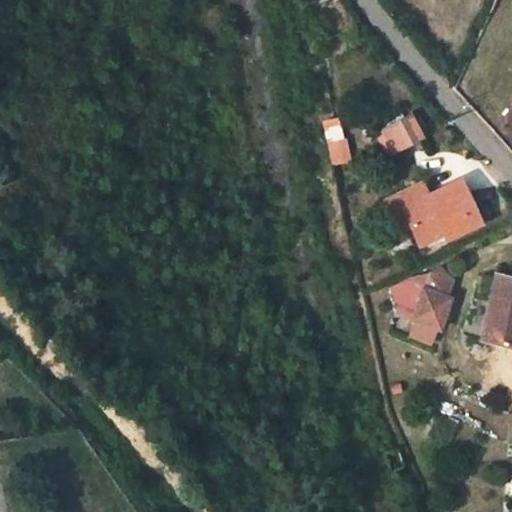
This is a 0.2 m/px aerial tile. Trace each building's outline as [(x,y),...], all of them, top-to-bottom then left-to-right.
[(385,159),(422,139),(409,115),(387,126),(394,140),(379,148),(385,159)] [(338,121),(318,125),(326,162),(345,158),(338,121)] [(394,140),(387,126),(372,134),(379,148),(394,140)] [(396,198),(415,242),(438,233),(440,238),(479,221),(460,182),(427,196),(423,186),(396,198)] [(440,265),(428,271),(415,273),(386,287),(401,315),(408,317),(407,319),(411,320),(405,337),(429,346),(435,328),(439,329),(451,296),(446,294),(453,280),(440,265)] [(511,277),(495,273),(480,342),(511,348),(511,277)] [(405,464),(398,448),(384,453),(391,469),(405,464)]
